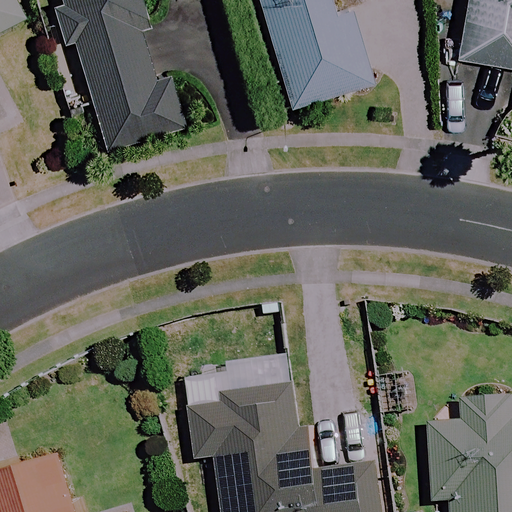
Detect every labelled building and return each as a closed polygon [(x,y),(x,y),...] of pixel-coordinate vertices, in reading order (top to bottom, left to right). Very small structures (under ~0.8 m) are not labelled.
[(0,30),(26,17),(17,0),(0,0),(0,133),(1,133),(0,131),(0,30)] [(57,0),(70,43),(77,41),(111,153),(186,130),(146,0),(57,0)] [(261,0),(294,107),(377,82),(357,13),(344,17),(338,0),(261,0)] [(511,0),(473,0),(465,61),(511,67),(511,0)] [(315,476),(303,388),(196,403),(204,464),(221,462),(227,511),(386,511),(381,467),(315,476)] [(511,511),(511,401),(467,403),(468,426),(435,427),(439,502),(456,501),(456,511),(511,511)] [(80,511),(65,459),(0,477),(0,511),(80,511)]
